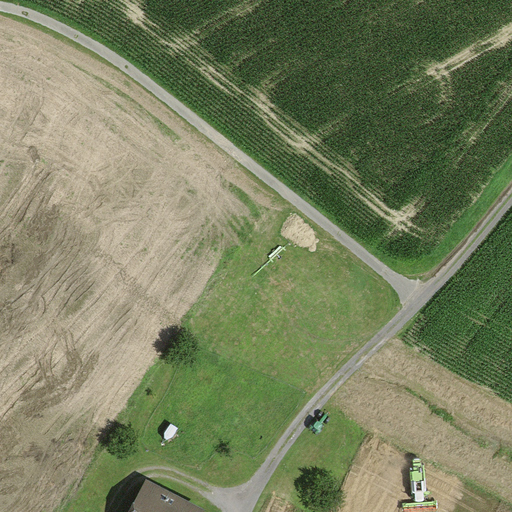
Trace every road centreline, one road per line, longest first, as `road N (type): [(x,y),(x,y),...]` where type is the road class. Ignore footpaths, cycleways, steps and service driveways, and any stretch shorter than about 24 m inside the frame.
road 1 (track): [(0,8),(41,18),(128,64),(414,303)]
road 2 (track): [(414,303),(299,411),(242,511)]
road 3 (track): [(511,190),(414,303)]
